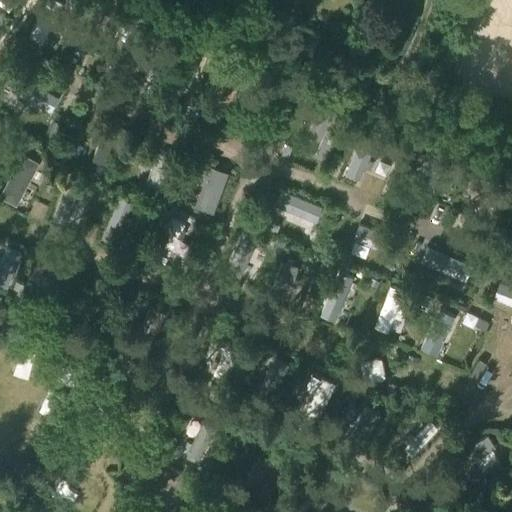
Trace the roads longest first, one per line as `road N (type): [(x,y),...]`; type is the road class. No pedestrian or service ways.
road 1 (track): [(179,0),(511,142)]
road 2 (track): [(0,222),(340,339)]
road 3 (track): [(51,73),(380,209)]
road 4 (track): [(258,161),(154,376)]
road 5 (track): [(399,484),(511,392)]
